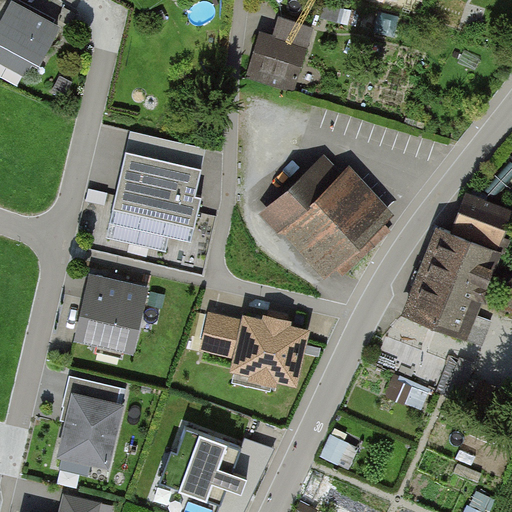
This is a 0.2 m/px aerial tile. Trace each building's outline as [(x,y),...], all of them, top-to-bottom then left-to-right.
[(0,0),(0,46),(32,64),(52,27),(1,0),(0,0)] [(246,73),(289,89),(310,32),(276,20),(270,36),(260,33),(246,73)] [(261,212),(320,275),(387,213),(344,167),(337,173),(322,156),(261,212)] [(202,173),(128,157),(115,215),(194,232),(200,202),(196,201),(202,173)] [(432,229),(398,315),(459,340),(474,303),(503,314),(505,309),(511,311),(511,286),(508,295),(482,285),(511,214),(463,194),(446,235),(432,229)] [(149,291),(91,278),(76,344),(134,357),(149,291)] [(241,323),(211,316),(202,354),(237,362),(233,377),(252,381),(251,386),(279,392),(280,387),(300,392),(312,334),(292,329),(293,325),(264,318),(263,322),(242,317),(241,323)] [(404,377),(398,398),(425,405),(431,385),(404,377)] [(121,392),(71,381),(61,424),(66,425),(58,463),(110,474),(124,409),(117,408),(121,392)] [(242,446),(186,426),(177,451),(186,454),(176,479),(192,485),(190,490),(221,502),(227,484),(242,490),(247,475),(234,470),(242,446)] [(332,431),(325,455),(353,463),(359,439),(332,431)] [(62,511),(111,511),(112,507),(66,497),(62,511)]
